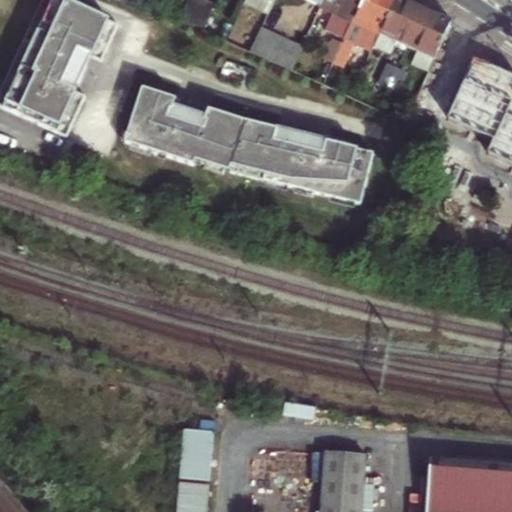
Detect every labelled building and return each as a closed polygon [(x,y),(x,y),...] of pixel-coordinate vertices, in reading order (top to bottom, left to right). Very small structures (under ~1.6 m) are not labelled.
[(116,31),(48,0),(42,0),(20,50),(3,87),(0,93),(0,108),(46,129),(67,139),(71,129),(84,102),(75,98),(91,63),(100,67),(116,31)] [(197,0),(190,0),(180,24),(205,35),(217,9),(204,3),(197,0)] [(279,0),(248,0),(246,6),(271,17),(279,0)] [(297,0),(322,11),(326,0),(297,0)] [(326,0),(322,11),(333,17),(326,33),(346,41),(364,0),(326,0)] [(364,0),(346,41),(343,46),(334,67),(344,72),(355,49),(374,57),(377,51),(382,39),(399,1),(396,0),(364,0)] [(422,12),(399,1),(382,39),(399,48),(418,56),(436,64),(445,44),(453,26),(422,12)] [(293,47),(264,34),(254,58),(293,75),(303,52),(311,36),(301,31),(293,47)] [(382,39),(377,51),(394,59),(399,48),(382,39)] [(334,67),(343,46),(332,41),(322,62),(334,67)] [(431,75),(436,64),(418,56),(413,67),(431,75)] [(409,76),(388,67),(379,88),(400,97),(409,76)] [(407,128),(437,142),(442,133),(445,126),(511,156),(511,96),(468,77),(456,103),(425,88),(407,128)] [(174,100),(143,90),(125,145),(131,147),(129,152),(150,159),(152,154),(195,168),(196,164),(207,167),(206,172),(224,177),(225,173),(361,207),(374,155),(349,149),(351,143),(319,135),(317,141),(277,131),(247,123),(205,110),(200,108),(198,113),(177,106),(179,102),(174,100)] [(181,428),(179,477),(209,479),(212,430),(181,428)] [(324,452),(319,511),(364,511),(369,456),(324,452)] [(511,511),(511,468),(432,461),(427,511),(511,511)]
